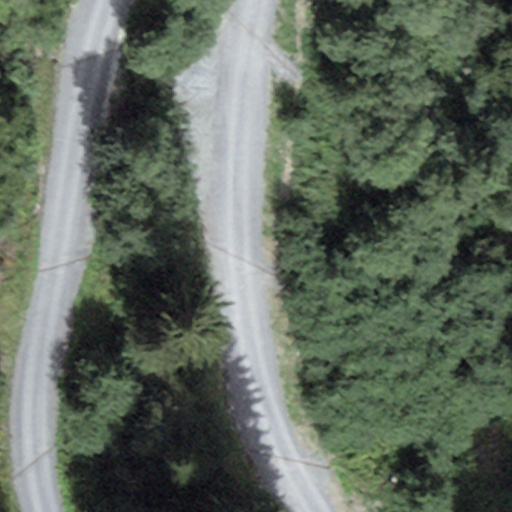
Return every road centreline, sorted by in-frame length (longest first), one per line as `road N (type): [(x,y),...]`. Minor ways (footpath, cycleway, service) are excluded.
road 1 (track): [(325,511),(271,443),(225,245),(214,105),(250,0)]
road 2 (track): [(111,0),(40,317),(33,511)]
